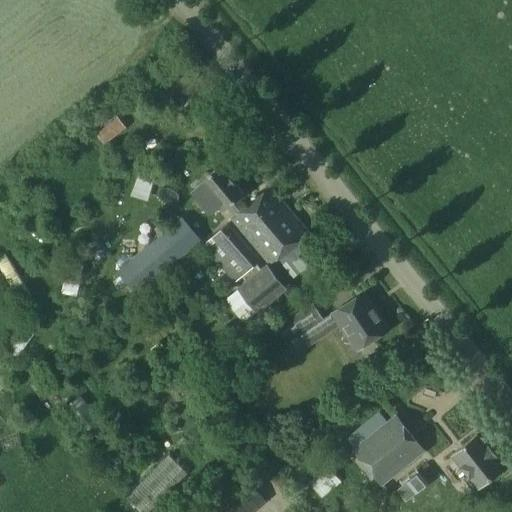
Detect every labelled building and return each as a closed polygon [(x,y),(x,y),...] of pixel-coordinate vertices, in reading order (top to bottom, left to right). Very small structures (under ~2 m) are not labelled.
[(104,142),(125,127),(116,115),(95,131),(104,142)] [(202,182),(202,183),(197,188),(197,195),(207,208),(215,208),(220,204),(225,209),(227,207),(236,216),(233,218),(271,263),(304,235),(269,192),(247,209),(237,198),(243,193),(220,166),(202,182)] [(180,222),(121,269),(143,297),(165,279),(157,270),(194,239),(180,222)] [(233,231),(210,251),(236,281),(259,261),(233,231)] [(228,298),(246,320),(285,288),(267,267),(228,298)] [(364,291),(332,313),(334,315),(337,321),(341,326),(357,350),(389,328),(364,291)] [(325,321),(313,303),(276,326),(295,356),(307,349),(299,337),(325,321)] [(65,407),(94,447),(110,435),(81,396),(65,407)] [(354,447),(352,449),(381,486),(426,450),(396,414),(387,421),(379,411),(346,437),(354,447)] [(506,468),(479,434),(447,460),(474,494),(506,468)] [(126,497),(142,511),(146,511),(186,470),(167,452),(126,497)] [(264,467),(271,476),(278,471),(271,462),(264,467)] [(311,484),(322,498),(342,482),(330,468),(311,484)] [(247,487),(216,511),(249,511),(260,503),(247,487)]
